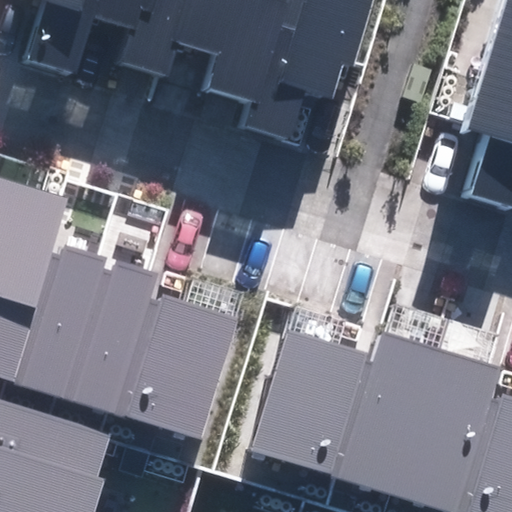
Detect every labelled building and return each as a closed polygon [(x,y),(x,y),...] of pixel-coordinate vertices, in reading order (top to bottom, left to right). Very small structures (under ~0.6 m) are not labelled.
[(19,0),(17,8),(36,14),(19,72),(74,88),(90,32),(116,39),(105,77),(172,96),(181,64),(201,70),(192,100),(237,112),(230,137),(294,155),(308,105),(333,112),(364,0),(19,0)] [(511,0),(507,0),(465,130),(493,139),(472,200),(511,213),(511,0)] [(0,377),(202,438),(238,317),(164,295),(162,299),(152,296),(159,274),(117,262),(114,272),(104,269),(107,258),(64,246),(61,256),(53,253),(69,199),(0,178),(0,377)] [(252,456),(443,511),(511,511),(511,390),(493,385),(498,365),(383,331),(374,361),(288,335),(252,456)] [(0,511),(95,511),(106,479),(96,476),(110,434),(0,399),(0,511)]
